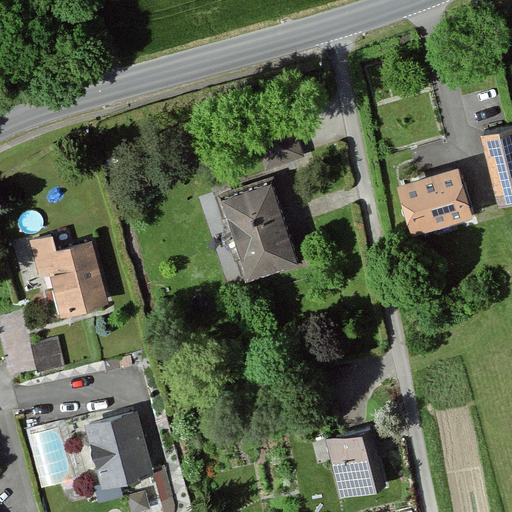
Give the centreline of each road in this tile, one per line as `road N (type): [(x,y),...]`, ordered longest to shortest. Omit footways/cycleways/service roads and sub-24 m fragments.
road 1 (residential): [(327,24),(426,511)]
road 2 (secondary): [(0,119),(327,24)]
